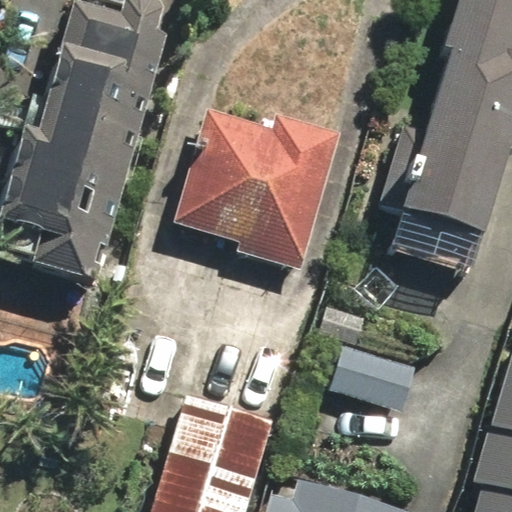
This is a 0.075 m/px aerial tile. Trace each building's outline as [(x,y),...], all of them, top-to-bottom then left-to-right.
[(184,18),(122,0),(84,0),(41,148),(0,135),(0,237),(110,270),(184,18)] [(511,0),(463,0),(426,131),(401,124),(376,210),(404,218),(393,257),(483,282),(511,178),(511,0)] [(267,126),(217,109),(179,226),(239,245),(237,250),(311,274),(344,137),(273,110),(267,126)] [(414,365),(337,343),(324,390),(401,411),(414,365)] [(511,511),(511,349),(470,511),(511,511)] [(158,511),(247,511),(275,426),(194,400),(158,511)] [(412,511),(297,478),(291,497),(274,492),(267,511),(412,511)]
